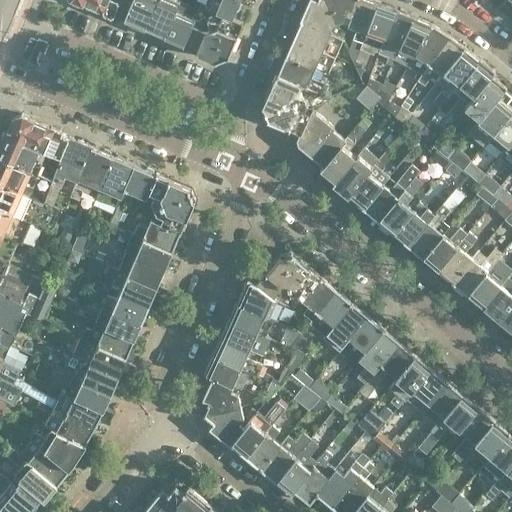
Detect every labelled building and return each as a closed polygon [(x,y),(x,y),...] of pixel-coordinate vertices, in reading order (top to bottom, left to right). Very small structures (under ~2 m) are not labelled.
[(78,0),(82,2),(83,1),(102,10),(104,11),(111,14),(112,13),(122,18),(130,0),(78,0)] [(130,0),(122,18),(130,21),(129,22),(143,28),(144,27),(155,0),(130,0)] [(155,0),(144,27),(162,35),(178,0),(155,0)] [(178,0),(162,35),(182,44),(193,18),(184,14),(190,0),(178,0)] [(207,0),(206,5),(205,6),(232,16),(235,9),(236,9),(237,7),(239,8),(242,0),(207,0)] [(308,0),(299,20),(341,38),(334,23),(325,0),(308,0)] [(325,0),(334,23),(336,22),(343,19),(345,13),(351,15),(356,0),(325,0)] [(356,0),(351,15),(347,24),(356,28),(349,49),(351,55),(357,56),(360,48),(377,3),(368,0),(356,0)] [(200,2),(200,3),(222,57),(228,54),(229,54),(243,21),(233,17),(232,16),(205,6),(206,5),(200,2)] [(200,3),(193,18),(182,44),(182,45),(215,59),(215,60),(222,57),(200,3)] [(377,3),(360,48),(370,52),(373,53),(374,50),(377,51),(395,10),(377,3)] [(395,10),(377,51),(389,56),(387,61),(392,63),(394,58),(412,16),(395,10)] [(412,16),(394,58),(407,65),(431,24),(412,16)] [(333,56),(341,38),(299,20),(299,21),(300,21),(293,38),(333,56)] [(448,35),(431,24),(407,65),(422,73),(448,35)] [(422,73),(417,80),(424,84),(429,78),(435,83),(465,46),(448,35),(422,73)] [(37,65),(43,53),(44,54),(47,48),(45,47),(47,43),(38,38),(37,41),(31,39),(24,55),(29,58),(28,60),(37,65)] [(333,56),(293,38),(285,56),(322,72),(325,74),(333,56)] [(443,88),(432,101),(439,108),(480,58),(465,46),(435,83),(443,88)] [(322,72),(285,56),(278,73),(301,82),(300,83),(318,91),(323,93),(327,85),(318,82),(322,72)] [(494,70),(480,58),(439,108),(449,114),(464,96),(469,100),(470,98),(471,98),(494,70)] [(356,61),(355,63),(360,77),(365,65),(357,61),(356,61)] [(471,98),(465,105),(472,111),(479,117),(478,119),(506,86),(492,74),(495,70),(494,70),(471,98)] [(264,102),(262,105),(263,106),(265,111),(262,112),(263,112),(318,91),(300,83),(301,82),(278,73),(277,72),(270,87),(263,102),(264,102)] [(370,78),(367,85),(378,95),(381,90),(383,85),(370,78)] [(339,91),(354,85),(345,80),(339,91)] [(381,97),(378,101),(383,106),(387,99),(389,96),(395,85),(385,80),(383,85),(381,90),(378,95),(381,97)] [(478,119),(468,131),(475,138),(483,145),(488,140),(511,110),(511,105),(507,102),(511,96),(511,95),(505,89),(507,86),(506,86),(478,119)] [(367,87),(357,98),(369,109),(380,98),(367,87)] [(318,91),(263,112),(263,114),(266,113),(268,118),(267,119),(270,120),(270,121),(285,127),(286,127),(288,128),(299,132),(308,112),(310,112),(312,107),(330,97),(323,93),(318,91)] [(387,99),(383,106),(395,116),(400,108),(387,99)] [(400,108),(395,116),(405,124),(413,113),(401,106),(400,108)] [(308,112),(299,132),(296,138),(298,144),(323,165),(345,139),(344,138),(332,128),(334,126),(312,107),(310,112),(308,112)] [(511,110),(488,140),(502,152),(508,144),(511,138),(511,110)] [(8,127),(6,133),(49,151),(59,129),(54,127),(50,126),(32,118),(21,113),(21,114),(14,117),(13,116),(8,127)] [(412,115),(407,123),(419,132),(425,125),(412,115)] [(365,129),(357,123),(344,138),(345,139),(323,165),(320,167),(335,180),(355,155),(349,149),(365,129)] [(433,143),(439,136),(429,127),(423,135),(433,143)] [(59,129),(49,151),(60,156),(69,136),(61,132),(61,131),(61,130),(59,129)] [(4,132),(0,140),(0,154),(17,162),(32,169),(37,171),(42,174),(51,177),(53,172),(60,156),(49,151),(6,133),(4,132)] [(53,172),(51,177),(53,178),(51,181),(61,186),(65,177),(66,175),(76,179),(90,144),(77,139),(69,136),(60,156),(53,172)] [(441,136),(434,144),(448,156),(455,148),(441,136)] [(511,138),(508,144),(502,152),(499,155),(511,165),(511,138)] [(77,179),(70,195),(79,199),(83,189),(96,195),(99,187),(113,155),(111,154),(110,151),(104,149),(101,150),(91,146),(92,145),(90,144),(76,179),(77,179)] [(335,180),(332,182),(347,195),(378,158),(364,146),(356,156),(355,155),(335,180)] [(472,158),(459,147),(450,157),(463,168),(472,158)] [(378,158),(347,195),(362,207),(387,177),(384,175),(387,171),(384,168),(393,157),(385,150),(378,158)] [(449,160),(436,150),(431,156),(444,167),(449,160)] [(0,180),(5,182),(23,190),(32,194),(44,199),(51,181),(53,178),(51,177),(42,174),(37,171),(32,169),(17,162),(0,154),(0,180)] [(99,187),(96,195),(117,204),(121,197),(121,196),(125,188),(134,164),(125,160),(124,157),(118,155),(115,156),(113,155),(99,187)] [(486,170),(472,159),(465,168),(479,179),(486,170)] [(394,184),(387,177),(362,207),(377,220),(414,175),(419,168),(412,162),(394,184)] [(451,162),(444,170),(455,178),(461,170),(451,162)] [(125,188),(121,196),(121,197),(129,201),(133,192),(146,198),(148,192),(157,173),(156,172),(155,173),(154,173),(153,170),(147,167),(144,168),(134,164),(125,188)] [(157,173),(148,192),(154,195),(151,201),(154,209),(193,192),(193,191),(190,192),(188,188),(188,186),(185,185),(185,184),(170,177),(170,179),(157,173)] [(498,185),(485,174),(479,182),(493,192),(498,185)] [(422,182),(414,175),(377,220),(392,232),(412,207),(406,202),(422,182)] [(0,206),(13,212),(22,216),(32,194),(23,190),(5,182),(0,180),(0,206)] [(511,198),(511,191),(500,183),(494,191),(509,203),(511,198)] [(432,214),(407,244),(422,257),(423,257),(443,233),(442,232),(449,225),(443,220),(455,205),(464,193),(455,186),(432,214)] [(481,187),(475,195),(488,206),(494,198),(481,187)] [(151,218),(150,220),(180,232),(186,218),(187,219),(194,204),(193,203),(194,200),(193,200),(191,195),(194,194),(193,192),(154,209),(151,218)] [(510,210),(495,198),(489,206),(503,218),(510,210)] [(412,207),(392,232),(407,244),(432,214),(417,202),(412,207)] [(0,232),(4,234),(17,240),(22,242),(31,220),(22,216),(13,212),(0,206),(0,232)] [(105,232),(112,236),(123,212),(116,208),(105,232)] [(129,230),(133,220),(122,215),(118,225),(129,230)] [(133,233),(142,237),(171,250),(179,232),(180,233),(180,232),(150,220),(147,227),(138,223),(133,233)] [(104,229),(86,222),(83,231),(100,238),(104,229)] [(443,233),(423,257),(437,269),(467,233),(459,226),(449,238),(443,233)] [(72,234),(63,230),(59,238),(69,242),(72,234)] [(467,233),(437,269),(452,281),(472,257),(465,251),(476,237),(469,230),(467,233)] [(83,253),(91,236),(79,231),(72,248),(83,253)] [(0,258),(8,262),(17,240),(4,234),(0,232),(0,258)] [(142,237),(133,233),(125,250),(164,267),(171,250),(142,237)] [(479,249),(472,257),(452,281),(467,294),(502,252),(494,246),(486,256),(479,249)] [(82,255),(72,250),(68,259),(78,264),(82,255)] [(125,250),(118,268),(156,285),(164,267),(125,250)] [(256,280),(256,281),(275,300),(276,298),(278,301),(285,304),(290,307),(289,295),(285,252),(284,252),(284,255),(280,256),(279,255),(276,258),(276,257),(257,280),(256,280)] [(287,252),(285,252),(289,295),(291,310),(301,298),(306,292),(320,276),(309,267),(309,266),(296,256),(293,254),(293,255),(287,255),(287,252)] [(511,268),(498,257),(467,294),(482,307),(508,276),(511,270),(511,268)] [(0,291),(31,309),(36,298),(37,297),(37,296),(45,300),(48,301),(55,284),(53,283),(8,262),(0,258),(0,291)] [(120,290),(149,303),(156,285),(118,268),(111,265),(110,264),(106,274),(115,278),(111,287),(120,290)] [(63,268),(55,284),(59,286),(67,289),(74,273),(63,268)] [(320,276),(306,292),(301,298),(309,305),(303,312),(310,318),(317,311),(335,289),(320,276)] [(511,279),(508,276),(482,307),(498,320),(511,302),(511,279)] [(236,300),(235,301),(269,316),(273,319),(275,320),(277,320),(285,304),(278,301),(276,300),(276,301),(275,300),(256,281),(248,278),(237,300),(236,300)] [(55,284),(48,301),(52,303),(59,286),(55,284)] [(310,319),(308,322),(323,334),(351,301),(335,289),(317,311),(311,318),(310,319)] [(103,304),(141,321),(149,303),(120,290),(116,298),(107,294),(103,304)] [(31,309),(29,313),(40,318),(48,301),(45,300),(37,296),(37,297),(36,298),(31,309)] [(0,324),(13,332),(25,311),(0,297),(0,324)] [(235,301),(227,319),(256,332),(265,336),(273,319),(269,316),(235,301)] [(323,334),(322,335),(339,349),(367,315),(351,302),(351,301),(323,334)] [(511,302),(498,320),(511,331),(511,302)] [(141,321),(103,304),(96,321),(134,338),(141,321)] [(27,314),(19,331),(26,335),(34,317),(27,314)] [(383,328),(367,315),(339,349),(338,350),(346,357),(349,354),(357,360),(357,359),(383,328)] [(220,335),(219,337),(248,350),(261,355),(269,338),(265,336),(256,332),(227,319),(220,335)] [(85,326),(80,337),(81,337),(126,357),(134,338),(96,321),(93,330),(85,326)] [(0,352),(3,354),(15,332),(13,332),(0,324),(0,352)] [(298,332),(289,327),(282,343),(287,345),(297,333),(298,332)] [(383,328),(357,359),(365,365),(358,377),(364,382),(398,341),(383,328)] [(26,335),(19,331),(14,342),(22,346),(26,335)] [(305,338),(297,333),(287,345),(299,349),(305,338)] [(81,337),(73,354),(119,375),(126,357),(81,337)] [(219,337),(211,355),(240,368),(248,372),(259,377),(265,365),(250,359),(245,356),(248,350),(219,337)] [(364,382),(358,389),(367,397),(388,370),(391,373),(396,377),(414,354),(398,341),(364,382)] [(4,358),(2,362),(4,363),(20,371),(27,355),(17,350),(10,346),(4,357),(4,358)] [(304,355),(293,350),(283,366),(291,370),(304,355)] [(70,353),(63,370),(74,375),(111,392),(119,375),(73,354),(70,353)] [(405,397),(430,366),(414,354),(396,377),(387,388),(396,395),(391,401),(397,406),(405,397)] [(240,368),(211,355),(204,371),(212,375),(233,385),(241,388),(248,372),(240,368)] [(20,371),(4,363),(0,370),(0,376),(13,385),(17,378),(20,371)] [(296,365),(291,371),(308,385),(313,378),(296,365)] [(282,366),(272,382),(278,385),(290,371),(282,366)] [(430,366),(405,397),(420,409),(426,402),(427,403),(446,380),(430,366)] [(74,375),(66,393),(103,409),(111,392),(74,375)] [(201,411),(202,414),(238,405),(239,407),(241,407),(237,393),(230,390),(233,385),(212,375),(202,398),(205,399),(201,411)] [(332,389),(316,376),(308,386),(324,399),(332,389)] [(0,398),(7,403),(14,407),(22,390),(13,385),(0,377),(0,398)] [(17,378),(13,385),(22,390),(53,408),(94,427),(103,409),(66,393),(62,391),(57,401),(17,378)] [(426,402),(420,409),(437,423),(444,416),(462,393),(446,380),(427,403),(426,402)] [(278,386),(268,381),(261,396),(266,399),(278,386)] [(319,396),(305,384),(293,397),(308,409),(319,396)] [(462,393),(444,416),(437,423),(418,447),(427,454),(452,423),(459,428),(477,406),(462,393)] [(346,406),(330,394),(326,399),(342,411),(346,406)] [(320,396),(312,407),(318,412),(326,401),(320,396)] [(243,426),(229,443),(230,444),(231,443),(246,455),(265,431),(272,423),(285,407),(276,400),(264,415),(257,410),(243,426)] [(49,406),(40,401),(37,406),(46,411),(49,406)] [(238,405),(202,414),(202,417),(211,424),(209,426),(229,443),(243,426),(239,422),(243,416),(241,407),(239,407),(238,405)] [(477,406),(459,428),(467,435),(451,453),(459,460),(468,449),(493,419),(477,406)] [(44,424),(50,427),(85,445),(86,443),(85,442),(94,427),(53,408),(44,424)] [(370,410),(365,416),(381,429),(386,423),(370,410)] [(358,426),(374,438),(379,431),(381,429),(365,416),(358,426)] [(493,419),(468,449),(483,462),(509,432),(493,419)] [(265,431),(246,455),(261,468),(281,444),(276,440),(273,438),(280,430),(272,423),(265,431)] [(31,438),(40,444),(44,448),(44,449),(68,469),(75,461),(74,460),(85,445),(50,427),(43,438),(35,434),(31,438)] [(276,480),(311,438),(303,431),(295,440),(288,434),(281,444),(261,468),(276,480)] [(380,432),(374,438),(387,449),(393,443),(380,432)] [(511,434),(509,432),(483,462),(479,468),(494,482),(511,459),(511,434)] [(314,465),(294,489),(309,501),(337,468),(335,467),(334,468),(329,464),(347,441),(340,435),(314,465)] [(318,444),(311,438),(276,480),(291,493),(294,489),(314,465),(313,464),(316,460),(310,455),(318,444)] [(32,463),(31,464),(55,484),(68,469),(44,449),(31,439),(20,453),(32,463)] [(7,444),(2,451),(19,467),(14,473),(20,478),(21,479),(17,483),(27,491),(26,493),(36,501),(36,502),(41,496),(43,499),(55,484),(31,464),(7,444)] [(395,444),(389,451),(403,462),(409,455),(395,444)] [(371,457),(363,451),(343,474),(337,468),(309,501),(309,502),(312,499),(319,505),(325,499),(331,504),(370,458),(371,457)] [(371,457),(370,458),(376,463),(380,458),(374,453),(371,457)] [(395,457),(389,464),(402,468),(404,466),(408,470),(409,468),(395,457)] [(370,458),(331,504),(340,511),(350,511),(373,485),(365,478),(377,464),(376,463),(370,458)] [(511,459),(494,482),(486,492),(493,498),(501,488),(505,491),(509,495),(511,493),(511,491),(511,459)] [(422,478),(434,488),(442,479),(429,469),(422,478)] [(1,473),(0,474),(0,503),(10,511),(25,511),(29,508),(30,509),(36,502),(36,501),(26,493),(27,491),(17,483),(17,484),(13,479),(11,481),(1,473)] [(443,479),(435,489),(450,501),(458,492),(443,479)] [(177,480),(174,481),(177,511),(189,511),(192,509),(196,511),(203,511),(211,503),(189,485),(186,488),(177,480)] [(161,487),(143,507),(149,511),(177,511),(174,481),(170,482),(163,489),(161,487)] [(375,511),(387,497),(392,492),(384,486),(380,491),(373,485),(350,511),(375,511)] [(396,504),(387,497),(375,511),(390,511),(396,504)] [(0,511),(10,511),(0,503),(0,511)] [(219,511),(211,505),(212,504),(211,503),(203,511),(219,511)]
